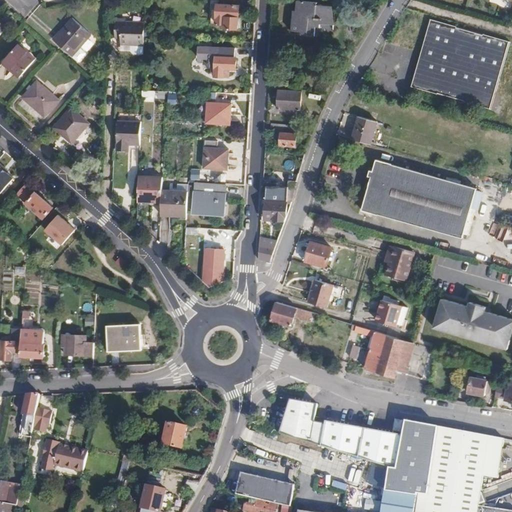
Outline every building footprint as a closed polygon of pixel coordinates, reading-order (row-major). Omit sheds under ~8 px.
[(289,13),(283,32),(293,35),(293,36),(306,40),(309,31),(313,32),(315,27),(329,30),(326,15),(312,11),(313,9),(294,3),(291,14),(289,13)] [(219,4),(217,27),(237,27),(237,4),(219,4)] [(71,16),(53,38),(71,54),(90,32),(71,16)] [(144,39),(144,36),(144,21),(121,20),(120,38),(144,39)] [(511,43),(432,20),(413,87),(493,110),(511,43)] [(18,43),(4,59),(15,69),(13,71),(19,76),(35,57),(18,43)] [(215,66),(216,46),(199,46),(199,58),(208,58),(208,63),(210,66),(215,66)] [(234,47),(216,46),(215,66),(215,76),(224,76),(224,68),(235,68),(235,56),(234,56),(234,47)] [(37,81),(23,96),(45,115),(58,99),(37,81)] [(361,81),(356,90),(365,93),(369,86),(361,81)] [(300,91),(279,89),(278,109),(299,110),(300,91)] [(231,103),(208,102),(206,121),(229,123),(231,103)] [(71,107),(54,126),(68,138),(85,118),(71,107)] [(139,137),(140,114),(116,113),(116,142),(127,143),(128,136),(139,137)] [(379,122),(361,117),(353,140),(371,145),(379,122)] [(281,132),(280,145),(295,147),(296,133),(281,132)] [(227,148),(204,147),(203,167),(226,168),(227,148)] [(462,236),(475,188),(476,186),(374,158),(371,171),(368,170),(366,176),(369,177),(361,208),(462,236)] [(0,193),(2,195),(16,178),(0,164),(0,193)] [(162,189),(163,168),(138,167),(137,191),(161,192),(162,189)] [(191,169),(191,180),(201,180),(200,169),(191,169)] [(224,211),(225,183),(195,181),(193,209),(224,211)] [(266,186),(266,199),(287,200),(292,201),(295,187),(287,187),(266,186)] [(43,221),(44,220),(53,228),(61,218),(52,211),(53,209),(36,195),(35,197),(25,188),(17,198),(27,206),(26,207),(43,221)] [(481,190),(475,188),(470,206),(476,208),(481,190)] [(186,216),(188,191),(162,189),(161,192),(160,213),(186,216)] [(274,220),(285,220),(287,216),(287,200),(266,199),(266,212),(274,212),(274,220)] [(197,233),(198,226),(186,225),(185,233),(197,233)] [(311,242),(306,260),(327,265),(332,247),(311,242)] [(259,259),(272,262),(276,247),(259,244),(259,259)] [(391,262),(396,247),(391,246),(387,260),(391,262)] [(415,252),(396,247),(391,262),(388,274),(407,280),(415,252)] [(223,269),(224,249),(206,248),(205,268),(223,269)] [(316,280),(310,302),(329,308),(332,295),(340,297),(342,288),(316,280)] [(438,320),(435,328),(509,350),(511,342),(511,341),(509,340),(511,329),(511,328),(511,319),(486,312),(487,308),(472,303),(471,307),(444,299),(441,308),(445,310),(442,321),(438,320)] [(383,300),(377,321),(397,326),(398,323),(403,325),(408,307),(383,300)] [(277,302),(271,320),(287,324),(292,307),(277,302)] [(28,310),(22,310),(21,328),(20,355),(43,356),(44,342),(42,342),(43,329),(27,328),(28,310)] [(108,350),(141,349),(140,323),(107,324),(108,350)] [(11,350),(20,351),(21,328),(12,327),(12,340),(2,340),(1,358),(11,358),(11,350)] [(387,335),(365,328),(364,333),(374,336),(370,350),(382,353),(387,335)] [(93,354),(94,342),(85,341),(85,335),(62,335),(62,344),(65,344),(65,353),(93,354)] [(382,353),(376,372),(395,378),(398,370),(407,373),(416,343),(387,335),(382,353)] [(353,344),(349,357),(355,358),(359,346),(353,344)] [(370,350),(365,368),(376,372),(382,353),(370,350)] [(470,376),(467,392),(484,395),(488,380),(470,376)] [(499,382),(495,397),(506,399),(505,400),(511,401),(511,382),(509,382),(508,384),(499,382)] [(37,406),(40,394),(28,394),(21,433),(31,435),(34,421),(37,406)] [(278,434),(389,469),(396,471),(402,437),(363,430),(362,431),(355,430),(355,428),(320,422),(320,423),(309,421),(311,409),(311,404),(285,399),(278,434)] [(52,408),(37,406),(34,421),(36,421),(35,427),(46,429),(47,423),(49,424),(52,408)] [(402,437),(405,423),(405,421),(397,420),(394,435),(402,437)] [(187,426),(168,423),(164,443),(182,447),(187,426)] [(389,469),(382,511),(388,511),(392,492),(417,495),(417,493),(429,496),(442,430),(405,423),(402,437),(396,471),(389,469)] [(493,511),(479,510),(486,476),(500,479),(507,442),(442,430),(429,496),(417,493),(417,495),(392,492),(388,511),(493,511)] [(56,462),(84,468),(89,448),(61,442),(61,439),(49,436),(43,458),(45,459),(43,466),(54,468),(56,462)] [(0,487),(0,501),(18,505),(25,468),(4,464),(0,487)] [(235,494),(290,507),(294,485),(240,472),(235,494)] [(162,511),(167,490),(148,485),(141,511),(162,511)] [(283,506),(253,499),(252,505),(246,503),(245,511),(250,511),(276,511),(281,511),(283,506)] [(0,501),(0,511),(16,511),(18,505),(0,501)]
